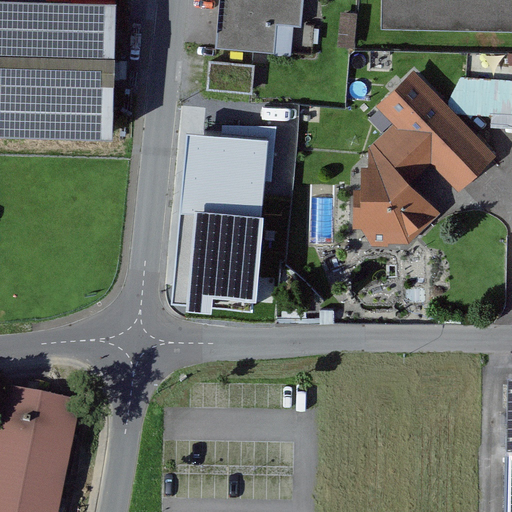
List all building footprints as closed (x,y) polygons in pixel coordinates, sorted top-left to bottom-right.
[(117,0),(0,0),(0,130),(114,134),(117,0)] [(305,0),(224,0),(219,49),(278,54),(280,21),(303,24),(305,0)] [(511,0),(377,0),(377,30),(511,31),(511,0)] [(253,67),(209,63),(207,90),(251,94),(253,67)] [(496,157),(414,74),(379,108),(395,124),(369,148),(368,169),(361,168),(361,192),(355,192),(354,229),(362,230),(371,246),(408,245),(444,212),(416,180),(432,164),(458,192),(496,157)] [(187,136),(172,306),(249,313),(263,142),(187,136)] [(0,511),(58,511),(81,401),(7,387),(0,420),(0,511)] [(511,511),(511,387),(505,387),(501,511),(511,511)]
